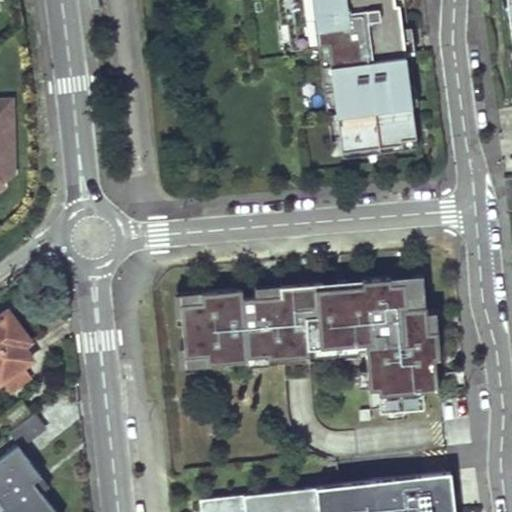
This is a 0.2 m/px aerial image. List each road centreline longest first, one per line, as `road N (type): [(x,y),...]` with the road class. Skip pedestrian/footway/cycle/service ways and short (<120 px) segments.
road 1 (residential): [(121,236),(479,209)]
road 2 (residential): [(479,209),(503,398),(507,511)]
road 3 (tertiary): [(92,268),(117,511)]
road 4 (residential): [(450,0),(479,209)]
road 5 (tertiary): [(60,0),(85,208)]
